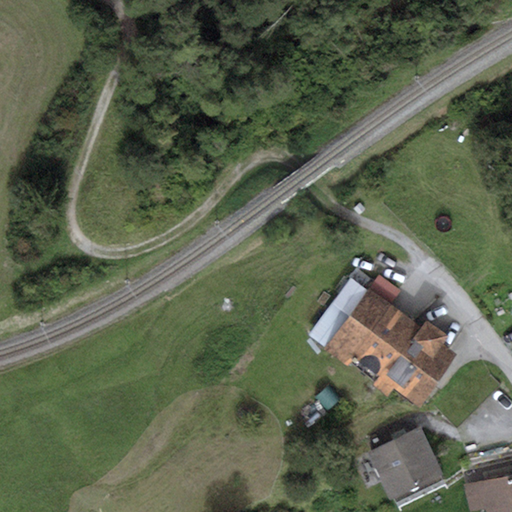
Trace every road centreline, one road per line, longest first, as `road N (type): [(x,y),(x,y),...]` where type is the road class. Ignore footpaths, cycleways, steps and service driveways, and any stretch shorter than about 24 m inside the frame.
road 1 (track): [(333,206),(283,157),(126,265),(88,251),(74,216),(130,29),(93,0)]
road 2 (residential): [(413,252),(511,370)]
